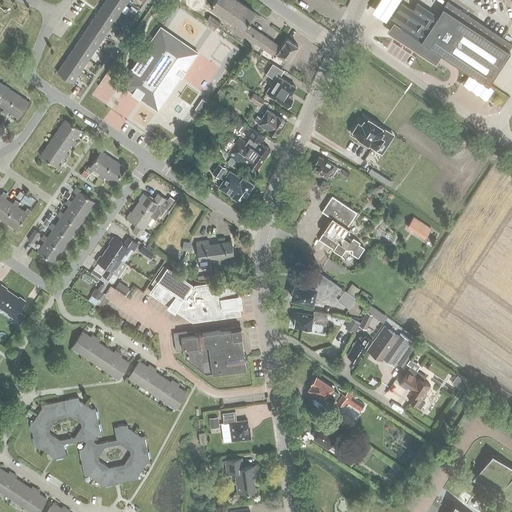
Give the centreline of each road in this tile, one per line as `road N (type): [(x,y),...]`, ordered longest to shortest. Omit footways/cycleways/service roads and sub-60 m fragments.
road 1 (residential): [(276,387),(210,392),(95,322),(69,319),(57,293)]
road 2 (secondary): [(262,236),(337,48)]
road 3 (residential): [(0,445),(20,412),(21,346),(57,293)]
road 4 (residential): [(147,158),(57,293)]
road 5 (residential): [(406,416),(291,341),(269,337)]
road 6 (residential): [(262,236),(147,158)]
road 7 (residential): [(115,511),(77,509),(0,457)]
road 8 (secondary): [(293,511),(276,387)]
